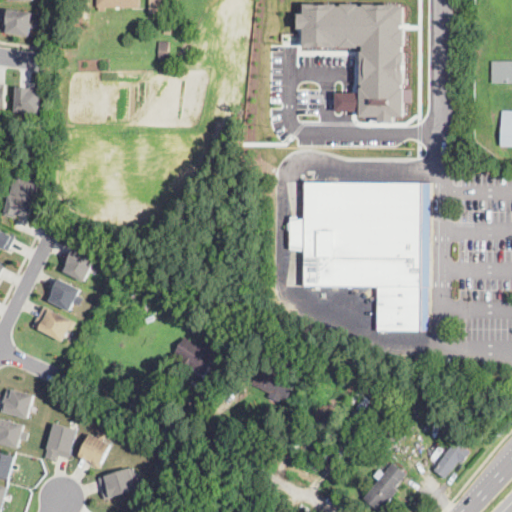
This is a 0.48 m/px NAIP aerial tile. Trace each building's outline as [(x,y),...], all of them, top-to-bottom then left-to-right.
[(140,0),(140,7),(106,7),(106,11),(99,11),(99,7),(97,7),(97,0),(140,0)] [(167,0),(167,13),(150,13),(150,0),(167,0)] [(305,2),(404,4),(407,115),(362,116),(363,46),(305,45),(305,2)] [(39,18),(38,26),(32,26),(31,35),(5,31),(6,19),(7,19),(9,7),(34,11),(33,17),(39,18)] [(169,55),(169,61),(159,60),(159,59),(159,41),(169,42),(169,55)] [(511,83),(497,83),(493,83),(492,61),(511,61),(511,83)] [(0,82),(8,82),(8,107),(1,107),(1,111),(0,111),(0,82)] [(39,112),(42,87),(18,84),(15,110),(39,112)] [(511,147),(502,147),(503,111),(511,111),(511,147)] [(40,179),(31,215),(18,212),(17,216),(6,213),(15,173),(40,179)] [(431,186),(431,193),(431,287),(430,287),(430,331),(380,331),(380,287),(307,286),(307,252),(292,252),(292,230),(289,230),(289,223),(292,223),(292,216),(307,216),(307,189),(305,189),(305,184),(307,184),(307,182),(431,183),(431,186)] [(10,249),(3,246),(0,251),(0,226),(17,235),(10,249)] [(97,258),(86,279),(63,267),(68,257),(70,258),(76,247),(97,258)] [(83,288),(79,294),(85,297),(81,304),(76,301),(72,309),(48,298),(52,291),(53,291),(61,276),(83,288)] [(157,284),(153,292),(146,289),(150,280),(157,284)] [(186,295),(182,302),(174,297),(179,290),(186,295)] [(78,320),(74,328),(71,327),(64,340),(35,325),(45,304),(78,320)] [(198,345),(200,347),(202,345),(213,352),(212,354),(218,358),(213,366),(212,365),(205,375),(192,367),(187,369),(184,366),(183,363),(185,359),(176,354),(186,338),(198,345)] [(287,401),(285,405),(269,397),(271,393),(252,385),(260,369),(295,386),(287,401)] [(30,416),(2,409),(8,386),(36,394),(30,416)] [(365,393),(353,401),(351,397),(362,389),(365,393)] [(372,398),(358,420),(352,416),(367,394),(372,398)] [(320,402),(317,408),(310,405),(314,398),(320,402)] [(26,423),(24,430),(30,432),(28,439),(22,437),(20,446),(0,439),(0,421),(2,416),(26,423)] [(404,437),(399,442),(397,440),(393,444),(380,430),(393,417),(406,431),(401,435),(404,437)] [(343,443),(340,447),(334,444),(338,438),(351,419),(356,422),(343,443)] [(79,427),(71,456),(58,452),(56,458),(46,455),(56,421),(79,427)] [(108,432),(105,438),(113,442),(101,466),(80,454),(92,431),(97,434),(100,428),(108,432)] [(327,443),(324,447),(311,436),(315,432),(327,443)] [(383,442),(380,447),(371,440),(374,436),(383,442)] [(470,452),(463,463),(459,461),(447,478),(435,470),(436,469),(455,442),(470,452)] [(323,454),(320,459),(312,454),(315,449),(323,454)] [(0,450),(16,454),(11,477),(0,474),(0,450)] [(407,474),(406,474),(396,488),(398,489),(388,503),(391,505),(385,511),(381,511),(373,505),(368,511),(360,505),(380,480),(375,476),(380,470),(385,474),(393,463),(407,474)] [(134,466),(137,475),(140,474),(143,483),(138,485),(139,488),(106,497),(100,475),(134,466)] [(0,482),(9,485),(3,509),(0,508),(0,482)]
